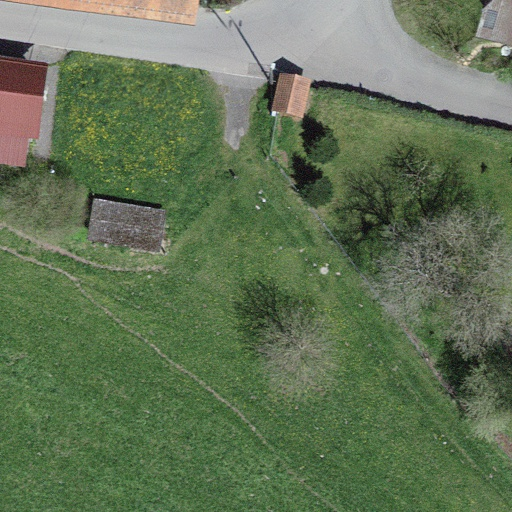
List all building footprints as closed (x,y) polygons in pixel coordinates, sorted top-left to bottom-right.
[(101,0),(192,12),(193,0),(101,0)] [(511,0),(473,0),(467,22),(511,34),(511,0)] [(0,141),(32,146),(43,70),(0,63),(0,141)] [(282,82),(276,110),(299,115),(306,88),(282,82)] [(159,212),(97,203),(91,242),(153,251),(159,212)]
